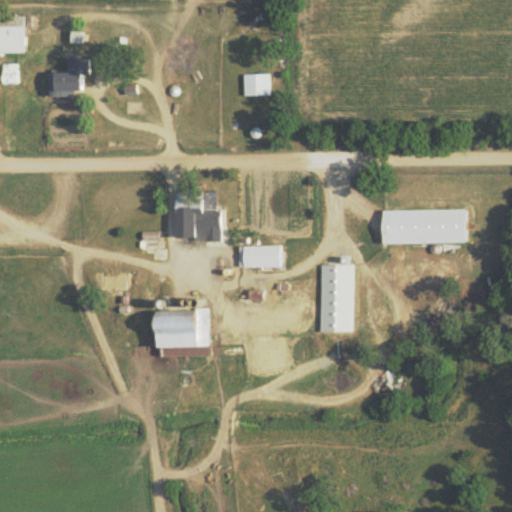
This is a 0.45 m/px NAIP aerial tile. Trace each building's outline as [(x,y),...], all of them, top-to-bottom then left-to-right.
[(53,70),(53,83),(48,83),(48,95),(80,94),(80,72),(88,72),(88,57),(67,57),(68,70),(53,70)] [(269,72),(242,72),(243,94),(270,93),(269,72)] [(139,112),(138,99),(124,99),(124,113),(139,112)] [(219,237),(218,189),(202,190),(202,196),(175,197),(176,238),(219,237)] [(381,208),(381,242),(465,241),(464,207),(381,208)] [(141,239),(157,239),(157,230),(141,229),(141,239)] [(238,244),(239,266),(281,265),(281,243),(238,244)] [(321,330),(354,330),(353,262),(319,262),(321,330)] [(264,288),(248,288),(248,298),(263,298),(264,288)] [(156,355),(209,354),(209,308),(155,309),(156,355)] [(234,312),(233,334),(263,335),(263,313),(234,312)]
